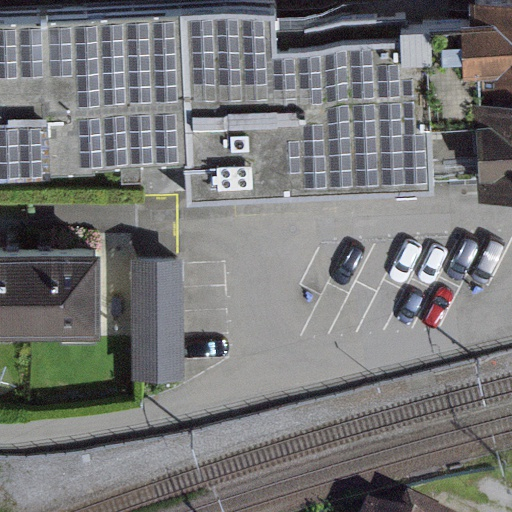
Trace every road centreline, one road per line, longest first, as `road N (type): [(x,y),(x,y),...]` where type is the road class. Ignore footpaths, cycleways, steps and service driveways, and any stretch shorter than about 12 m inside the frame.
road 1 (unclassified): [(511,216),(261,233),(259,380)]
road 2 (unclassified): [(259,380),(485,332),(511,297)]
road 3 (unclassified): [(259,380),(164,409),(0,431)]
